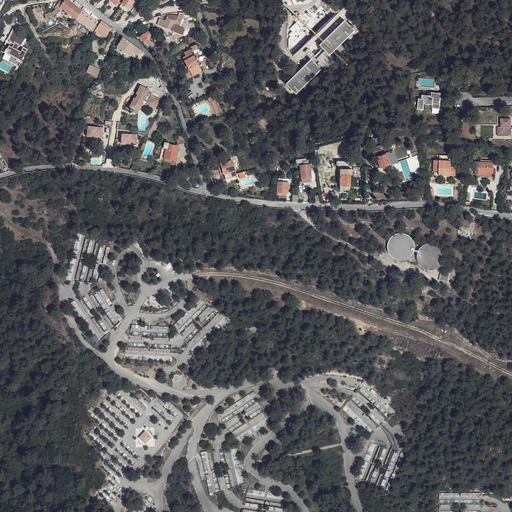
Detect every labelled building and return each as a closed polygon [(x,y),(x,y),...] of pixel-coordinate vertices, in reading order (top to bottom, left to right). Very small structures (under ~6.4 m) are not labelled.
[(68,0),(65,0),(60,7),(58,5),(56,7),(61,10),(59,13),(59,17),(64,10),(76,19),(82,11),(68,0)] [(124,0),(122,4),(129,9),(134,2),(135,0),(124,0)] [(136,7),(131,13),(135,16),(140,10),(136,7)] [(82,11),(76,19),(92,31),(98,23),(82,11)] [(160,19),(158,24),(163,27),(182,35),(185,29),(179,27),(180,24),(175,22),(175,21),(177,22),(179,16),(168,15),(165,21),(160,19)] [(304,52),(311,59),(286,84),(296,94),(321,70),(324,73),(336,62),(329,56),(355,31),(356,32),(357,30),(351,24),(350,26),(344,20),(319,45),(322,48),(318,52),(316,50),(312,53),(308,49),(304,52)] [(111,28),(101,21),(97,26),(103,31),(104,29),(108,32),(111,28)] [(104,37),(108,32),(104,29),(103,31),(97,26),(95,30),(104,37)] [(27,40),(13,29),(0,54),(4,56),(3,59),(19,67),(28,49),(23,47),(27,40)] [(140,34),(136,38),(138,39),(139,38),(148,46),(149,44),(152,47),(154,44),(152,41),(151,42),(148,38),(151,35),(148,31),(144,35),(144,34),(142,36),(140,34)] [(141,51),(123,38),(117,47),(130,56),(133,51),(138,55),(141,51)] [(189,69),(193,77),(202,72),(191,51),(190,49),(186,51),(185,50),(183,51),(186,56),(183,58),(189,69)] [(91,65),(87,72),(98,77),(101,69),(91,65)] [(193,77),(189,69),(184,72),(188,79),(193,77)] [(153,93),(142,87),(138,96),(137,99),(134,104),(140,108),(144,101),(147,103),(147,104),(155,108),(160,100),(151,96),(153,93)] [(422,99),(419,99),(418,109),(423,110),(424,104),(433,105),(432,108),(440,109),(441,94),(432,93),(431,97),(430,97),(431,96),(422,95),(422,99)] [(207,96),(210,102),(212,102),(217,112),(221,111),(213,94),(207,96)] [(135,98),(131,107),(138,111),(140,108),(134,104),(137,99),(135,98)] [(501,127),(501,136),(511,136),(511,119),(501,119),(501,127)] [(154,123),(148,136),(152,138),(158,125),(156,125),(154,123)] [(104,129),(89,128),(88,138),(103,139),(104,129)] [(136,135),(121,134),(120,144),(135,145),(136,135)] [(370,159),(377,157),(380,168),(396,163),(389,142),(367,150),(370,159)] [(165,158),(176,161),(178,152),(177,151),(177,147),(173,146),(169,145),(168,148),(167,147),(167,149),(166,151),(165,158)] [(440,161),(434,160),(434,171),(439,171),(439,173),(445,173),(445,171),(450,172),(451,167),(452,167),(453,156),(440,155),(440,161)] [(412,175),(422,172),(417,156),(400,161),(405,181),(413,179),(412,175)] [(221,164),(224,173),(226,180),(231,178),(231,177),(236,176),(232,160),(231,158),(226,159),(227,162),(221,164)] [(300,166),(302,179),(311,178),(310,171),(311,171),(310,158),(296,160),(297,166),(300,166)] [(481,162),(476,162),(475,175),(482,175),(482,177),(493,178),(494,161),(481,160),(481,162)] [(445,173),(439,173),(439,175),(455,176),(456,168),(452,167),(451,167),(450,172),(445,171),(445,173)] [(340,169),(340,186),(350,187),(351,169),(340,169)] [(278,182),(277,192),(287,193),(288,182),(278,182)] [(421,252),(420,256),(420,259),(420,262),(420,263),(421,265),(423,268),(426,271),(429,273),(433,273),(437,273),(440,272),(443,269),(446,267),(447,263),(448,259),(448,256),(446,252),(444,249),(441,247),(438,245),(434,245),(430,245),(427,247),(424,249),(421,252)] [(420,259),(420,256),(416,254),(411,259),(420,263),(420,262),(420,259)] [(177,383),(180,378),(175,374),(171,379),(177,383)] [(142,413),(146,408),(125,389),(122,391),(125,394),(123,396),(142,413)] [(369,394),(390,414),(394,410),(373,390),(369,394)] [(241,399),(221,412),(222,415),(225,413),(228,418),(242,408),(241,405),(244,403),(241,399)] [(344,408),(362,422),(365,419),(361,416),(364,412),(350,400),(344,408)] [(239,442),(270,423),(264,413),(233,433),(239,442)] [(144,429),(138,437),(145,443),(151,436),(144,429)] [(232,467),(239,466),(236,448),(230,449),(232,467)] [(211,450),(201,451),(209,494),(218,492),(211,450)] [(359,478),(370,480),(373,464),(362,462),(359,478)] [(234,469),(236,485),(243,484),(240,468),(234,469)] [(373,482),(378,484),(383,473),(378,470),(373,482)] [(390,489),(394,475),(390,474),(386,487),(390,489)]
